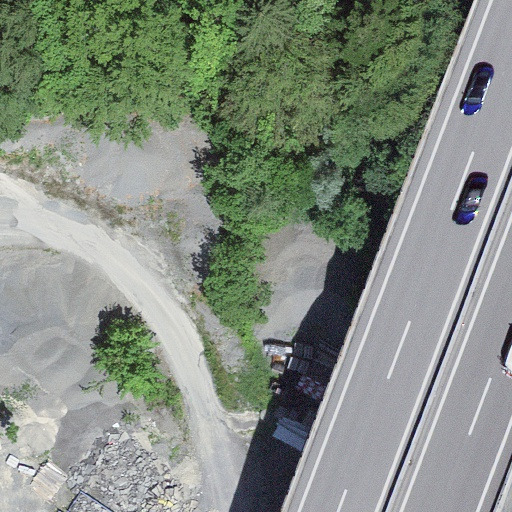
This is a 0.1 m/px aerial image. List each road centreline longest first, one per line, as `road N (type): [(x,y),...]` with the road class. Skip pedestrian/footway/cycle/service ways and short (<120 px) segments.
road 1 (motorway): [(511,41),(334,511)]
road 2 (motorway): [(436,511),(511,312)]
